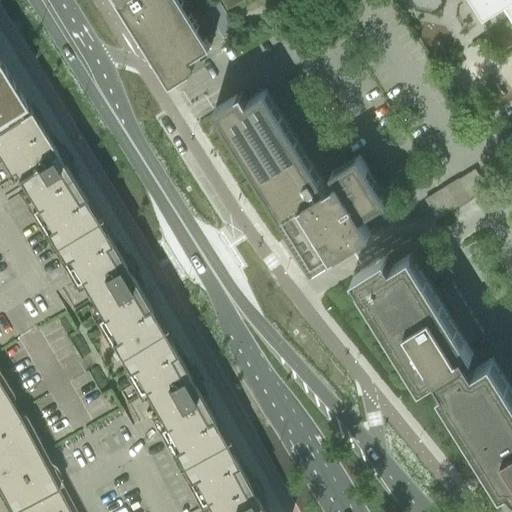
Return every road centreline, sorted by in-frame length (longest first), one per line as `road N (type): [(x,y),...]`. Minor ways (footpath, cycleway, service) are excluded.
road 1 (residential): [(378,463),(367,387),(246,229),(138,62),(72,44)]
road 2 (secondary): [(72,44),(214,282)]
road 3 (secondary): [(214,282),(344,511)]
road 4 (secondary): [(378,463),(214,282)]
